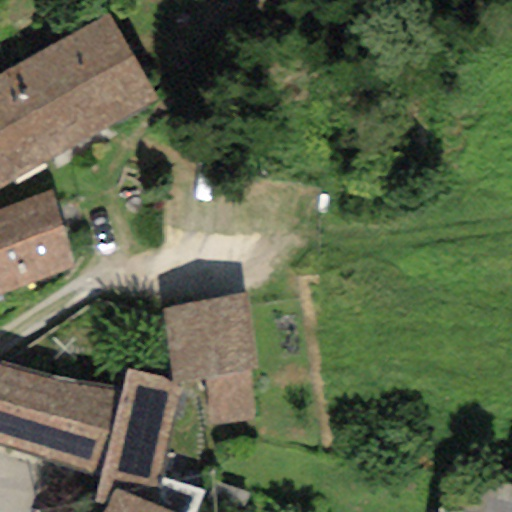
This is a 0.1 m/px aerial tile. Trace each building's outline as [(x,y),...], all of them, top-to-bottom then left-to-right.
[(107,14),(0,74),(0,189),(155,99),(107,14)] [(389,90),(343,92),(346,179),(392,177),(389,90)] [(49,190),(0,209),(0,297),(71,265),(49,190)] [(244,295),(160,308),(172,384),(181,382),(202,379),(210,426),(255,419),(247,369),(256,368),(244,295)] [(121,392),(1,364),(0,364),(0,447),(100,479),(96,504),(107,508),(116,488),(152,503),(159,477),(181,382),(172,384),(126,370),(121,392)] [(193,511),(202,494),(159,477),(152,503),(116,488),(107,508),(104,511),(193,511)] [(511,511),(511,492),(408,480),(404,511),(511,511)]
